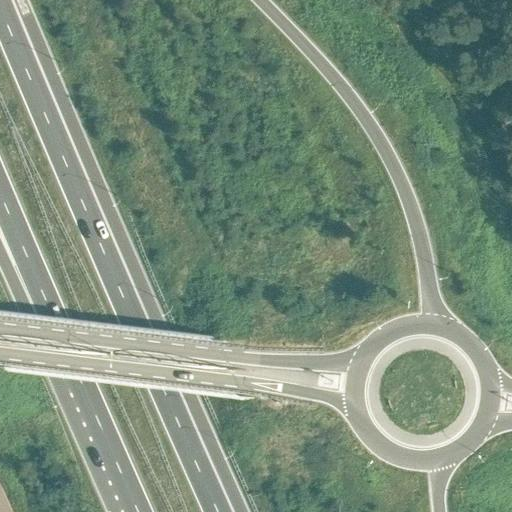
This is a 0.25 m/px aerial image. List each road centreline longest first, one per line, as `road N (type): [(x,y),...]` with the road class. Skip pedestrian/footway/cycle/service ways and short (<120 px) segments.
road 1 (trunk): [(225,511),(2,0)]
road 2 (trunk): [(440,325),(425,241),(401,173),(365,112),(263,0)]
road 3 (tertiary): [(358,360),(264,359),(0,325)]
road 4 (tertiary): [(0,352),(235,380),(351,404)]
road 5 (trunk): [(0,207),(88,410)]
road 6 (trunk): [(0,256),(88,410)]
road 7 (tertiary): [(351,404),(385,453),(444,459)]
